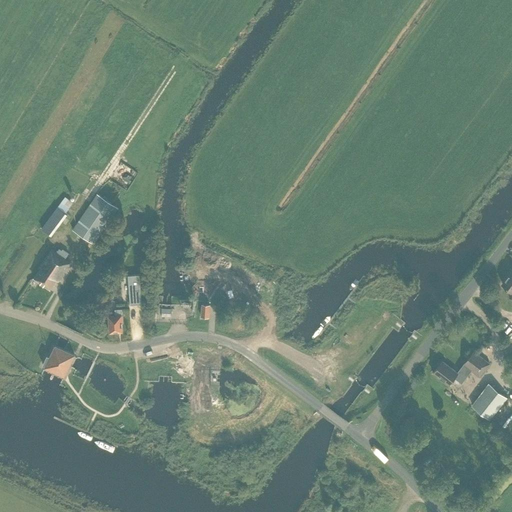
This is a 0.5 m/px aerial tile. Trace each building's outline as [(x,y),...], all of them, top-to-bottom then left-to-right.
[(93,244),(118,208),(97,193),(73,229),(93,244)] [(64,196),(57,206),(66,211),(72,201),(64,196)] [(56,206),(40,228),(49,235),(65,213),(56,206)] [(65,259),(69,253),(63,249),(59,254),(52,249),(39,268),(40,268),(34,278),(50,289),(57,280),(58,281),(70,263),(65,259)] [(511,270),(502,283),(511,290),(511,270)] [(130,305),(142,304),(140,274),(128,275),(130,305)] [(210,317),(211,304),(202,304),(201,316),(210,317)] [(122,315),(122,308),(115,309),(115,315),(108,316),(110,332),(123,331),(122,322),(123,322),(122,315)] [(162,308),(161,316),(171,316),(171,308),(162,308)] [(64,376),(75,354),(55,345),(49,357),(47,356),(43,364),(45,365),(45,367),(64,376)] [(479,377),(490,363),(474,351),(463,364),(464,364),(457,372),(442,361),(433,372),(449,384),(454,377),(462,383),(471,370),(479,377)] [(508,397),(489,382),(471,405),(490,419),(508,397)] [(493,424),(505,432),(511,421),(511,404),(508,402),(493,424)]
